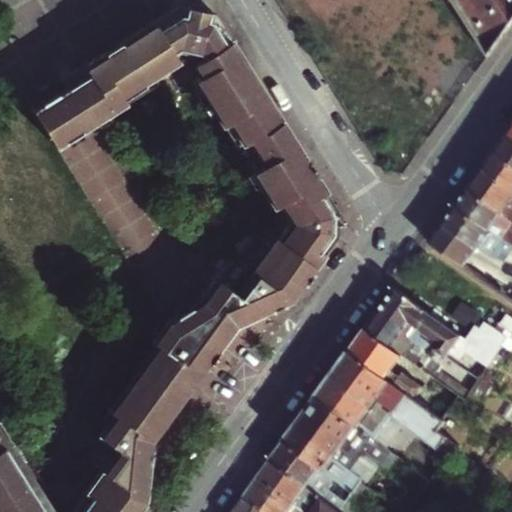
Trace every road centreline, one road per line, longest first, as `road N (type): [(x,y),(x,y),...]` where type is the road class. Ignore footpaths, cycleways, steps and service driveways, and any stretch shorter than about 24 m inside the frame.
road 1 (residential): [(389,231),(184,511)]
road 2 (residential): [(245,0),(389,231)]
road 3 (residential): [(511,70),(389,231)]
